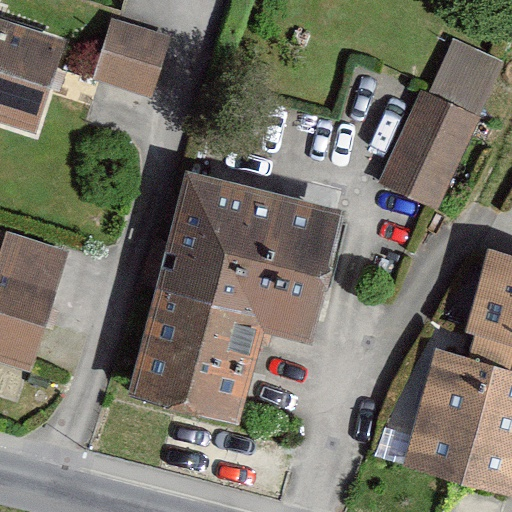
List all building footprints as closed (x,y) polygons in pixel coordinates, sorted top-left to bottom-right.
[(76,49),(0,19),(0,130),(45,145),(76,49)] [(163,48),(107,25),(91,80),(147,95),(163,48)] [(495,80),(432,47),(367,179),(428,212),(495,80)] [(345,214),(184,173),(120,400),(235,438),(260,350),(311,361),(345,214)] [(0,228),(0,365),(26,372),(68,252),(0,228)] [(511,511),(511,275),(485,266),(467,360),(435,352),(403,476),(511,511)]
